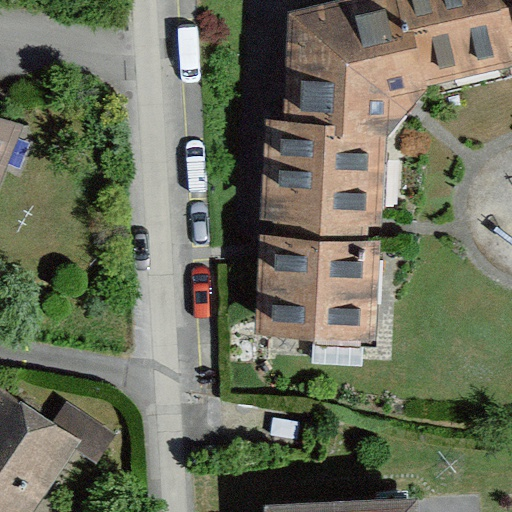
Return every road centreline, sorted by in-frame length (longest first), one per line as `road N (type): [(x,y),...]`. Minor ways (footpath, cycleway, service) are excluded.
road 1 (residential): [(162,391),(143,46)]
road 2 (residential): [(0,363),(162,391)]
road 3 (residential): [(0,22),(143,46)]
road 4 (residential): [(170,511),(162,391)]
